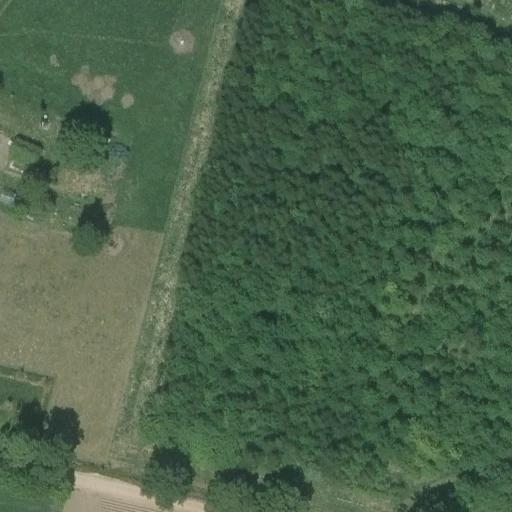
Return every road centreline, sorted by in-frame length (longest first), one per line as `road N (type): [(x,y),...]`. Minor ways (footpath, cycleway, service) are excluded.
road 1 (track): [(0,464),(215,511)]
road 2 (track): [(400,511),(427,492),(511,473)]
